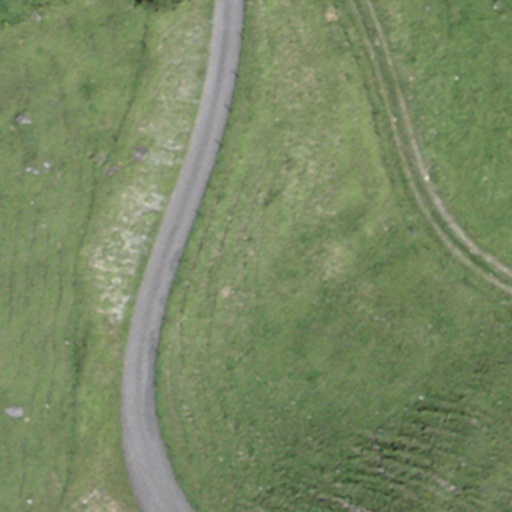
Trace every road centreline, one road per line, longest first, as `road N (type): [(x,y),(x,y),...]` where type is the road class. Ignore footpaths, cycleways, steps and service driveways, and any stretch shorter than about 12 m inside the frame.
road 1 (track): [(231,0),(240,81),(135,415),(184,511)]
road 2 (track): [(350,0),(405,146),(458,244),(511,280)]
